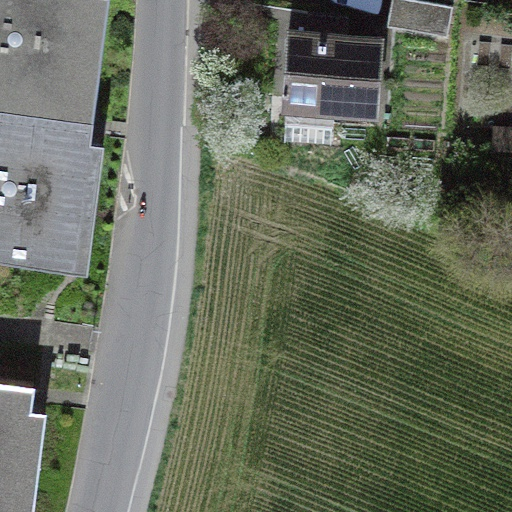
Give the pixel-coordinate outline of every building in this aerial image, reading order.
[(0,0),(0,105),(91,117),(91,115),(78,113),(92,0),(0,0)] [(454,6),(420,0),(391,0),(387,25),(448,37),(454,6)] [(379,40),(343,37),(344,27),(310,25),(309,35),(292,34),(287,100),(374,105),(379,40)] [(90,126),(91,117),(0,105),(0,256),(72,266),(90,126)] [(0,511),(16,511),(32,392),(33,382),(0,377),(0,511)]
